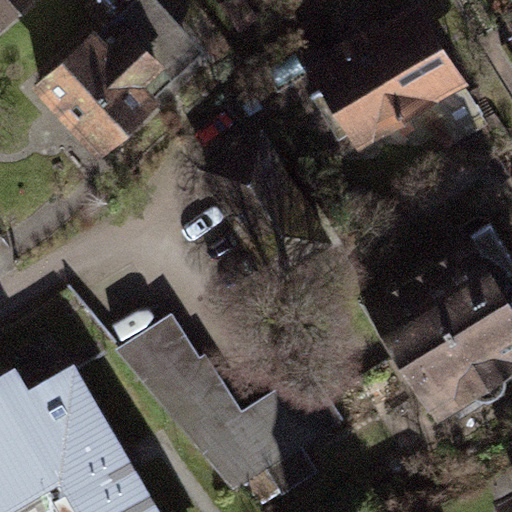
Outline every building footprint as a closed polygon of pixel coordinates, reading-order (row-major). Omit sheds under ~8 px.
[(0,0),(0,40),(53,0),(0,0)] [(219,67),(147,0),(118,0),(32,91),(119,173),(219,67)] [(475,95),(429,13),(311,80),(358,162),(475,95)] [(322,221),(272,133),(208,169),(258,257),(322,221)] [(511,388),(511,295),(479,240),(367,304),(440,430),(511,388)] [(167,511),(71,349),(0,390),(0,511),(167,511)] [(214,482),(263,481),(262,409),(213,409),(214,482)] [(511,511),(511,499),(502,504),(505,511),(511,511)]
